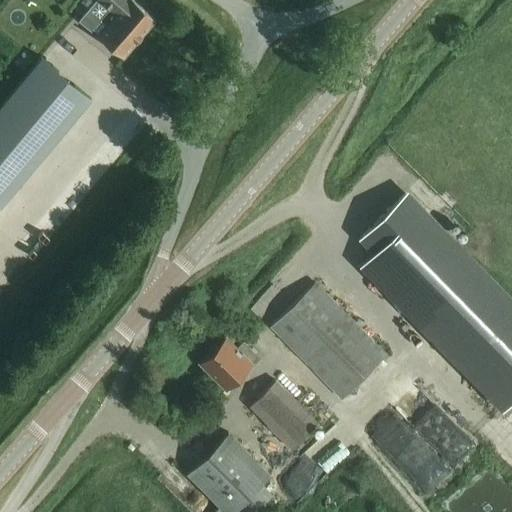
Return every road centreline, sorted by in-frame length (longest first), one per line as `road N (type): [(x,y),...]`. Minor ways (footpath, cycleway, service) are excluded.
road 1 (secondary): [(146,303),(412,0)]
road 2 (unclassified): [(146,303),(204,137),(261,29)]
road 3 (secondary): [(57,403),(146,303)]
road 4 (unclassified): [(7,511),(55,436),(57,403)]
